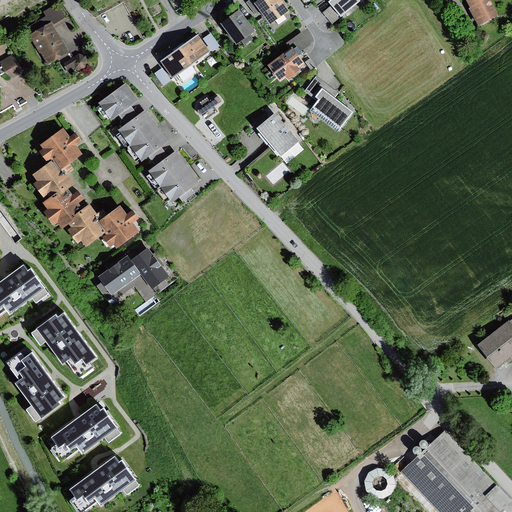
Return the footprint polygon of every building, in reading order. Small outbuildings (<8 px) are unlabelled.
[(259,12),(254,5),(250,0),(245,4),(254,16),(259,12)] [(278,0),(260,0),(254,5),(259,12),(270,25),(287,12),(278,0)] [(330,0),(331,1),(328,3),(330,6),(340,18),(359,1),(358,0),(330,0)] [(488,0),(463,0),(477,26),(497,16),(488,0)] [(49,14),(56,25),(68,19),(58,2),(47,9),(49,14)] [(340,18),(330,6),(321,14),(331,25),(340,18)] [(238,10),(220,22),(236,45),(254,32),(238,10)] [(31,33),(29,34),(48,65),(71,51),(56,25),(49,14),(28,27),(31,33)] [(286,44),(290,49),(295,56),(310,44),(301,33),(286,44)] [(210,34),(200,41),(209,53),(219,46),(210,34)] [(196,36),(176,51),(188,68),(209,53),(200,41),(196,36)] [(290,49),(266,68),(279,84),(285,80),(287,82),(299,72),(298,71),(303,66),(295,56),(290,49)] [(188,68),(176,51),(158,63),(162,69),(170,80),(188,68)] [(74,61),(65,66),(69,72),(75,69),(82,70),(88,68),(90,60),(86,55),(79,53),(73,56),(74,61)] [(12,54),(1,61),(3,66),(5,71),(13,78),(23,72),(12,54)] [(309,60),(304,63),(311,72),(315,68),(309,60)] [(170,80),(162,69),(153,74),(162,86),(170,80)] [(338,94),(315,78),(304,92),(317,102),(312,110),(339,130),(351,114),(333,101),(338,94)] [(126,82),(100,101),(112,119),(119,114),(132,104),(139,99),(126,82)] [(206,98),(199,103),(201,107),(198,109),(197,111),(197,112),(197,113),(199,116),(200,116),(201,116),(220,103),(216,97),(209,102),(206,98)] [(132,104),(119,114),(126,124),(139,114),(132,104)] [(126,124),(121,128),(132,144),(158,125),(146,109),(139,114),(126,124)] [(273,115),(255,131),(279,159),(298,143),(273,115)] [(169,141),(158,125),(132,144),(143,160),(169,141)] [(70,137),(64,128),(40,145),(43,149),(40,151),(48,162),(54,157),(62,168),(68,164),(82,154),(76,146),(82,141),(76,133),(70,137)] [(176,150),(150,169),(162,185),(188,166),(176,150)] [(48,162),(33,174),(38,180),(35,183),(46,197),(57,189),(61,193),(66,190),(73,183),(67,175),(73,170),(68,164),(62,168),(54,157),(48,162)] [(199,182),(188,166),(162,185),(173,201),(180,196),(192,187),(199,182)] [(192,187),(180,196),(184,201),(196,192),(192,187)] [(57,189),(46,197),(42,200),(47,208),(45,209),(55,224),(60,221),(64,226),(70,221),(84,211),(79,205),(86,200),(78,190),(70,195),(66,190),(61,193),(57,189)] [(107,231),(103,234),(111,246),(115,243),(118,247),(141,230),(134,221),(141,216),(135,208),(129,213),(122,204),(108,214),(99,221),(107,231)] [(84,211),(70,221),(74,226),(71,229),(80,241),(83,239),(88,245),(103,234),(107,231),(99,221),(108,214),(104,209),(98,213),(92,205),(84,211)] [(149,246),(132,259),(142,273),(153,287),(170,275),(149,246)] [(129,254),(99,275),(113,293),(141,273),(142,273),(132,259),(129,254)] [(29,269),(25,263),(5,277),(0,281),(0,313),(7,308),(11,313),(32,297),(36,302),(50,292),(32,268),(29,269)] [(141,273),(113,293),(117,299),(135,285),(146,301),(156,294),(141,273)] [(59,316),(57,313),(33,331),(42,343),(46,340),(63,363),(68,359),(81,376),(94,366),(91,361),(98,356),(79,330),(65,312),(59,316)] [(511,321),(510,319),(480,343),(499,367),(511,356),(511,321)] [(26,356),(22,351),(8,362),(21,379),(16,382),(33,405),(27,409),(36,421),(62,402),(60,400),(66,395),(52,376),(33,351),(26,356)] [(101,409),(97,403),(78,417),(53,436),(58,443),(53,446),(63,461),(80,449),(83,453),(106,436),(109,441),(122,432),(104,407),(101,409)] [(511,511),(511,499),(445,429),(401,471),(439,511),(492,511),(494,511),(511,511)] [(423,445),(425,446),(426,446),(428,445),(429,444),(429,443),(430,442),(430,440),(429,439),(428,438),(427,438),(426,437),(424,438),(423,438),(422,439),(421,440),(421,442),(421,443),(422,444),(423,445)] [(417,452),(418,452),(419,452),(421,452),(422,451),(423,449),(423,448),(423,447),(422,446),(421,445),(420,444),(419,444),(418,444),(416,444),(415,445),(415,446),(414,448),(415,449),(415,451),(417,452)] [(119,461),(115,455),(96,469),(70,488),(75,495),(70,498),(80,511),(81,511),(98,500),(101,505),(124,488),(128,494),(141,484),(122,459),(119,461)] [(367,496),(395,497),(396,473),(369,471),(367,496)]
